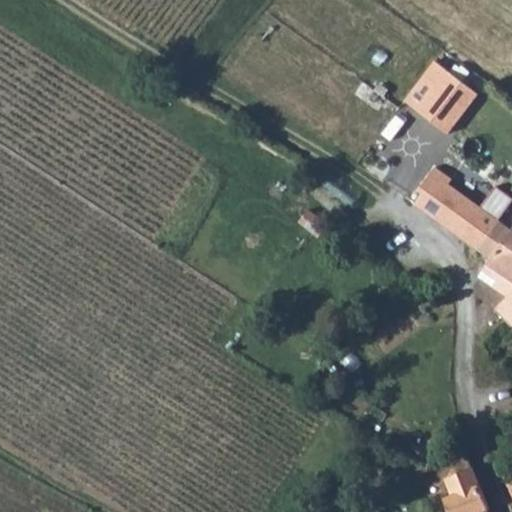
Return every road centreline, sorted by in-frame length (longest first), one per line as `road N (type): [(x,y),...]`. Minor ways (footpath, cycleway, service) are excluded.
road 1 (track): [(380,191),(69,0)]
road 2 (unclassified): [(507,511),(465,406),(460,274),(380,191)]
